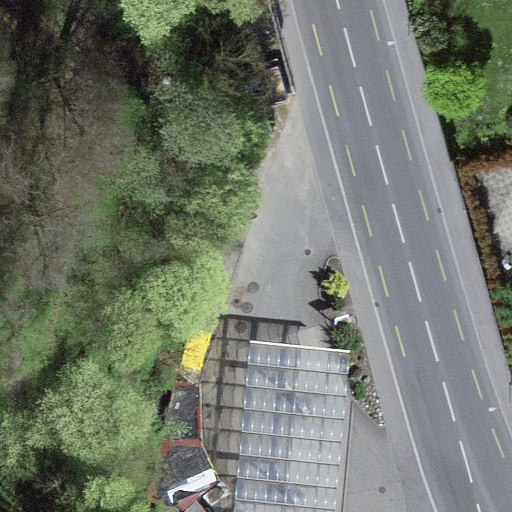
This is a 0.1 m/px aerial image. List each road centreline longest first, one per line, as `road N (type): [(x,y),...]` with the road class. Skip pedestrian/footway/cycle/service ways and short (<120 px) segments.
road 1 (secondary): [(477,497),(335,0)]
road 2 (track): [(76,0),(58,207),(0,407)]
